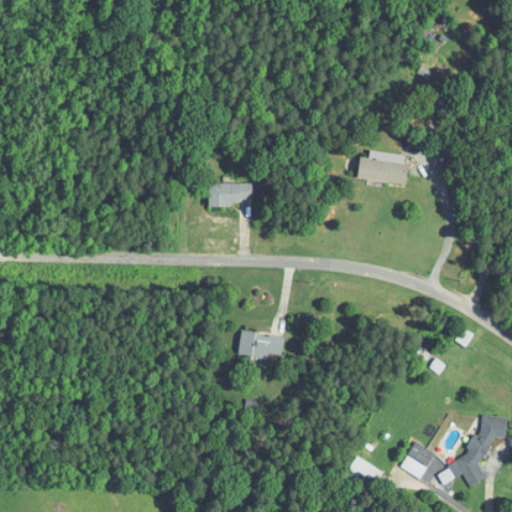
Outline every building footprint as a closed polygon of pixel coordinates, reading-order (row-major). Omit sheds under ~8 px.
[(360,180),(409,184),(411,162),(362,158),(360,180)] [(190,195),(190,176),(177,176),(177,195),(190,195)] [(208,183),(208,206),(252,206),(252,183),(208,183)] [(473,335),(464,328),(455,340),(465,347),(473,335)] [(279,361),(282,335),(240,330),(237,356),(279,361)] [(506,437),(507,416),(482,414),(481,430),(478,434),(475,433),(466,446),(469,448),(467,452),(448,464),(456,477),(463,473),(471,485),(485,476),(478,464),(496,436),(506,437)] [(349,477),(374,493),(387,473),(361,457),(349,477)]
